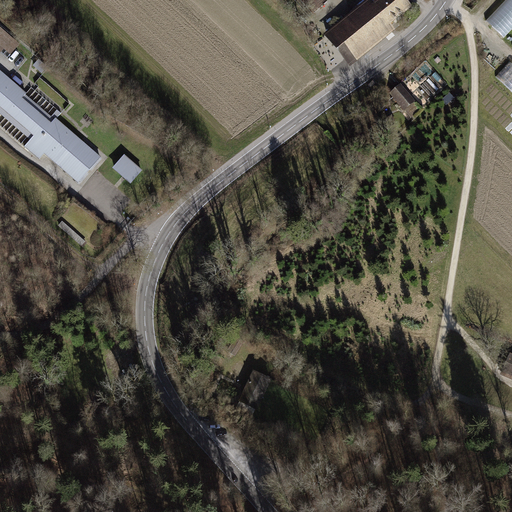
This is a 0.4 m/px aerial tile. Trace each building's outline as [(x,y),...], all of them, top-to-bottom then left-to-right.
[(374,0),(373,0),(328,33),(349,62),(396,28),(392,22),(410,9),(403,0),(377,0),(375,2),(374,0)] [(511,0),(509,0),(497,12),(511,26),(511,0)] [(0,29),(0,52),(6,58),(17,45),(0,29)] [(511,65),(499,78),(511,90),(511,65)] [(0,73),(0,126),(24,148),(29,143),(77,184),(100,158),(55,119),(62,110),(32,83),(23,93),(0,73)] [(122,156),(113,167),(131,182),(140,171),(122,156)] [(85,244),(60,221),(56,226),(80,249),(85,244)] [(236,356),(245,341),(236,336),(227,351),(236,356)] [(511,354),(502,375),(511,379),(511,354)] [(268,379),(253,372),(239,401),(240,401),(252,408),(254,409),(268,379)] [(249,414),(252,408),(240,401),(237,408),(249,414)]
